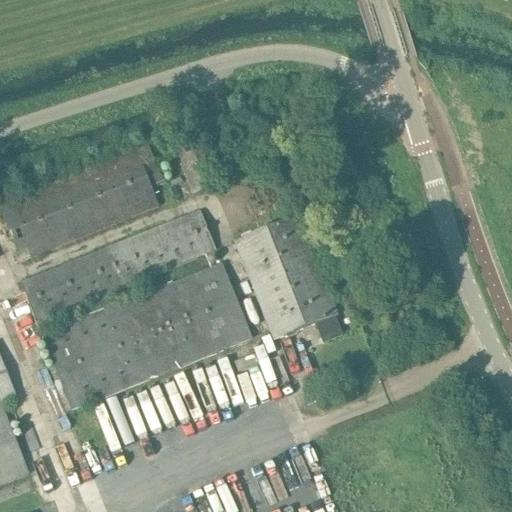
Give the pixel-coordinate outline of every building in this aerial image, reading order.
[(199,136),(173,146),(191,195),(217,185),(199,136)] [(160,207),(152,189),(164,184),(154,160),(143,165),(137,149),(0,204),(0,210),(22,263),(160,207)] [(20,284),(36,324),(216,251),(200,211),(20,284)] [(343,338),(335,317),(339,316),(299,216),(234,242),(273,343),(316,325),(323,343),(323,345),(343,338)] [(72,411),(253,340),(222,263),(41,335),(72,411)] [(0,355),(0,486),(30,475),(2,406),(18,400),(0,355)] [(253,355),(234,362),(238,373),(258,366),(253,355)] [(60,420),(70,451),(78,448),(68,417),(60,420)]
